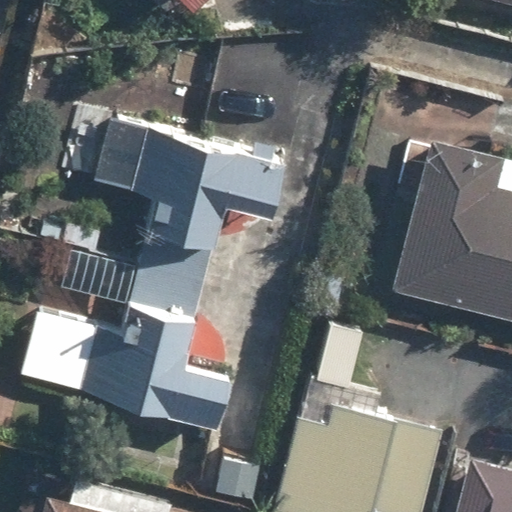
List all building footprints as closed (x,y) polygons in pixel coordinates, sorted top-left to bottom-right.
[(73,279),(121,290),(114,321),(27,302),(11,372),(207,416),(217,368),(176,359),(211,203),(260,214),(274,148),(101,110),(85,181),(143,194),(129,254),(81,243),(73,279)] [(511,154),(418,131),(380,287),(511,319),(511,154)] [(413,511),(435,431),(389,419),(396,391),(302,366),(263,511),(413,511)] [(511,511),(511,460),(454,447),(439,511),(511,511)] [(70,475),(64,501),(35,495),(30,511),(156,511),(160,496),(70,475)]
